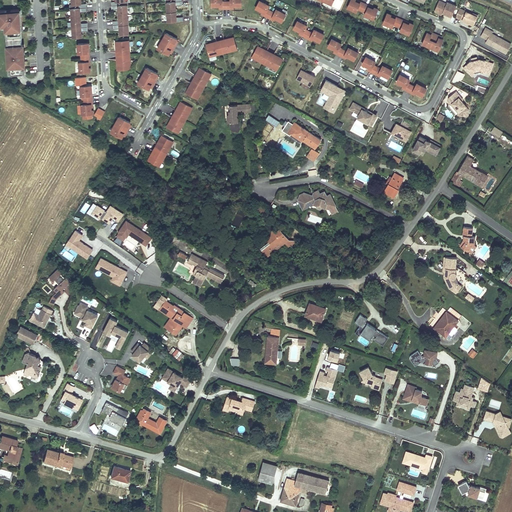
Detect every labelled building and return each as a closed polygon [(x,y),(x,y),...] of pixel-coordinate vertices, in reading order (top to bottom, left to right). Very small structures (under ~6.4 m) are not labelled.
[(74,0),(75,4),(72,5),(72,9),(73,9),(73,15),(74,15),(75,22),(74,22),(74,35),(75,35),(76,39),(84,39),(84,35),(82,35),(82,32),(89,32),(88,24),(81,24),(81,21),(83,21),(82,15),(81,16),(81,13),(88,12),(87,4),(82,4),(81,0),(74,0)] [(120,37),(130,36),(129,33),(130,33),(130,19),(129,19),(128,13),(129,13),(129,6),(129,2),(126,2),(126,0),(117,0),(118,2),(113,3),(113,11),(120,10),(120,13),(119,13),(119,19),(121,19),(121,22),(114,22),(114,30),(121,30),(121,33),(120,33),(120,37)] [(165,0),(166,4),(167,4),(167,10),(168,10),(168,17),(167,17),(168,24),(184,23),(184,19),(177,19),(177,17),(178,16),(178,10),(176,10),(176,8),(183,7),(182,0),(165,0)] [(241,5),(241,0),(211,0),(212,4),(220,4),(221,8),(234,8),(234,5),(241,5)] [(282,21),(286,14),(262,0),(259,0),(257,6),(263,10),(261,13),(273,19),(275,17),(282,21)] [(329,5),(337,9),(341,10),(345,0),(326,0),(325,3),(329,5)] [(370,8),(366,7),(362,5),(361,6),(356,4),(357,2),(353,1),(349,10),(352,12),(358,15),(358,13),(362,15),(366,16),(365,18),(371,21),(371,20),(375,22),(379,12),(375,11),(374,12),(369,10),(370,8)] [(452,20),(457,8),(448,4),(447,6),(440,3),(435,14),(439,16),(442,17),(443,16),(452,20)] [(478,18),(473,16),(472,17),(460,11),(456,20),(466,25),(469,26),(474,28),(478,18)] [(25,46),(23,46),(22,32),(21,12),(0,13),(0,28),(1,29),(6,28),(6,33),(7,33),(7,47),(8,70),(9,70),(9,76),(27,75),(26,68),(27,68),(25,46)] [(388,12),(384,23),(409,34),(414,22),(388,12)] [(320,41),(325,34),(297,20),(294,26),(301,30),(299,33),(311,39),(312,37),(320,41)] [(494,29),(485,26),(480,35),(487,38),(485,42),(506,52),(511,42),(511,41),(493,32),(494,29)] [(177,42),(178,40),(167,34),(165,38),(163,42),(175,49),(177,45),(176,44),(177,42)] [(355,59),(359,51),(343,42),(332,36),(328,45),(334,49),(334,52),(346,58),(348,55),(355,59)] [(427,49),(435,53),(435,52),(439,54),(444,43),(442,42),(440,41),(441,39),(433,36),(432,38),(430,37),(428,36),(423,47),(427,49)] [(237,51),(233,37),(205,44),(208,58),(237,51)] [(118,70),(132,69),(130,39),(116,40),(118,70)] [(175,49),(163,42),(161,45),(161,46),(159,50),(169,56),(170,54),(172,52),(173,52),(175,49)] [(88,54),(88,48),(90,48),(89,44),(79,45),(79,49),(79,55),(81,55),(82,58),(90,58),(90,54),(88,54)] [(265,66),(270,56),(263,53),(264,51),(258,48),(253,58),(259,60),(258,62),(265,66)] [(392,67),(365,54),(361,62),(367,65),(366,69),(380,76),(383,74),(389,76),(392,67)] [(278,71),(283,61),(278,58),(277,60),(270,56),(265,66),(272,70),(273,68),(278,71)] [(473,58),(463,66),(473,77),(478,71),(484,69),(491,73),(496,62),(481,57),(473,58)] [(89,69),(88,63),(91,63),(90,58),(82,58),(82,63),(80,64),(80,70),(81,70),(81,74),(91,73),(91,69),(89,69)] [(158,75),(148,69),(145,73),(143,76),(156,83),(158,80),(156,79),(157,76),(158,75)] [(208,80),(211,75),(202,69),(199,75),(200,76),(196,83),(206,88),(210,81),(208,80)] [(315,78),(300,70),(295,80),(310,88),(315,78)] [(398,71),(395,80),(401,82),(400,86),(416,94),(417,92),(423,94),(426,86),(398,71)] [(453,80),(460,82),(464,74),(457,71),(453,80)] [(156,83),(143,76),(141,80),(139,84),(150,90),(150,88),(152,86),(153,87),(156,83)] [(346,91),(325,80),(319,92),(329,97),(322,109),(333,114),(346,91)] [(202,95),(206,88),(196,83),(193,90),(191,89),(188,94),(197,100),(200,94),(202,95)] [(90,93),(90,87),(92,88),(92,84),(81,84),(82,88),(81,88),(82,94),(84,94),(84,101),(93,100),(92,93),(90,93)] [(469,103),(456,89),(448,96),(450,103),(456,109),(457,114),(469,116),(469,103)] [(93,112),(93,108),(91,108),(91,102),(93,102),(93,100),(84,101),(84,103),(82,103),(82,109),(83,109),(83,113),(93,112)] [(167,125),(181,132),(195,107),(181,100),(167,125)] [(348,110),(357,115),(355,119),(372,128),(377,118),(376,117),(377,116),(368,111),(367,113),(364,111),(365,109),(352,103),(348,110)] [(251,111),(251,104),(231,105),(231,110),(229,110),(229,114),(228,114),(228,122),(238,121),(237,112),(237,109),(239,109),(239,110),(243,110),(244,112),(251,111)] [(101,120),(105,111),(98,107),(93,116),(101,120)] [(439,113),(436,119),(441,122),(445,116),(439,113)] [(133,124),(118,115),(111,129),(127,138),(133,124)] [(269,115),(266,120),(276,127),(280,122),(269,115)] [(321,139),(295,122),(290,130),(294,133),(293,135),(303,141),(304,139),(316,147),(321,139)] [(411,132),(395,124),(389,135),(405,143),(411,132)] [(503,132),(494,127),(491,133),(499,138),(503,132)] [(173,143),(160,136),(146,161),(159,168),(173,143)] [(423,139),(419,137),(417,140),(411,151),(419,155),(419,154),(423,155),(425,151),(435,156),(441,146),(428,139),(427,141),(425,140),(424,142),(422,141),(423,139)] [(316,147),(304,139),(303,141),(312,147),(312,148),(314,150),(316,147)] [(314,150),(312,148),(307,156),(314,161),(319,153),(314,150)] [(481,188),(488,176),(470,166),(474,160),(467,156),(457,173),(455,172),(450,182),(456,186),(459,181),(462,176),(481,188)] [(384,192),(394,197),(399,189),(397,188),(402,180),(404,178),(395,173),(384,192)] [(320,194),(313,197),(313,196),(309,194),(298,200),(302,208),(309,204),(310,206),(309,206),(310,207),(311,207),(310,206),(314,204),(318,205),(320,204),(321,206),(329,209),(332,214),(338,211),(335,206),(336,206),(330,195),(327,196),(324,192),(320,194)] [(267,208),(258,204),(255,208),(264,213),(267,208)] [(110,205),(107,211),(97,205),(91,214),(109,225),(113,219),(119,222),(124,214),(110,205)] [(429,221),(433,216),(427,211),(423,215),(429,221)] [(147,246),(153,237),(126,220),(115,236),(124,242),(129,235),(147,246)] [(472,236),(473,228),(464,227),(463,235),(464,235),(466,236),(465,240),(463,240),(460,245),(468,251),(473,244),(474,244),(475,243),(476,237),(472,236)] [(290,240),(280,228),(279,229),(272,228),(271,235),(266,238),(269,241),(261,247),(268,257),(285,243),(288,247),(292,247),(299,241),(290,240)] [(80,241),(83,235),(75,230),(65,246),(87,259),(94,249),(80,241)] [(474,244),(473,244),(468,251),(471,253),(477,246),(474,244)] [(225,276),(210,268),(209,269),(205,266),(208,262),(192,254),(189,259),(193,262),(193,263),(197,265),(199,266),(198,269),(196,268),(193,273),(197,275),(193,282),(199,285),(205,273),(206,274),(221,282),(225,276)] [(456,272),(457,257),(446,256),(445,272),(446,272),(446,277),(450,287),(458,292),(462,286),(458,283),(456,277),(456,272)] [(95,269),(111,276),(109,281),(121,286),(128,271),(100,258),(95,269)] [(70,284),(58,270),(49,277),(54,283),(55,281),(59,286),(54,290),(56,293),(52,297),(49,303),(54,306),(56,301),(64,293),(62,291),(70,284)] [(450,287),(446,277),(446,272),(445,272),(444,277),(449,288),(457,293),(458,292),(450,287)] [(42,288),(48,293),(52,289),(45,284),(42,288)] [(164,313),(164,312),(165,311),(161,308),(165,302),(161,299),(163,297),(162,296),(155,306),(164,313)] [(193,318),(180,309),(180,310),(178,313),(172,309),(174,306),(166,301),(167,299),(163,297),(161,299),(165,302),(161,308),(165,311),(164,312),(169,316),(171,317),(165,326),(176,334),(183,325),(181,323),(183,321),(188,325),(193,318)] [(90,307),(81,303),(80,306),(78,305),(74,314),(83,319),(82,321),(86,323),(84,326),(92,330),(99,316),(88,311),(90,307)] [(326,309),(310,303),(305,315),(322,321),(326,309)] [(51,316),(53,312),(43,307),(42,310),(41,310),(39,315),(34,312),(29,322),(44,329),(52,316),(51,316)] [(458,320),(447,312),(442,318),(444,319),(442,321),(440,320),(434,328),(446,337),(458,320)] [(377,332),(367,325),(366,326),(363,324),(366,319),(360,315),(354,323),(359,327),(354,334),(358,337),(359,335),(369,342),(374,335),(376,337),(374,340),(382,346),(388,338),(379,332),(378,334),(376,332),(377,332)] [(165,326),(171,317),(169,316),(163,325),(165,326)] [(118,322),(110,318),(102,334),(111,339),(113,335),(120,339),(115,348),(121,351),(130,333),(116,326),(118,322)] [(33,346),(38,335),(21,327),(16,337),(33,346)] [(280,329),(272,328),(271,336),(279,337),(280,329)] [(277,358),(279,337),(271,336),(268,336),(266,357),(277,358)] [(155,350),(145,342),(142,346),(141,345),(131,357),(141,364),(145,358),(148,360),(155,350)] [(397,353),(400,346),(394,344),(391,351),(397,353)] [(180,361),(184,354),(176,349),(172,355),(180,361)] [(157,355),(164,359),(167,354),(159,350),(157,355)] [(328,360),(338,363),(341,352),(330,350),(328,360)] [(423,356),(421,356),(417,351),(409,356),(409,359),(414,367),(420,363),(424,364),(424,365),(433,366),(434,366),(439,363),(436,359),(437,352),(424,350),(423,356)] [(41,361),(39,356),(37,357),(36,356),(30,354),(29,352),(26,353),(23,361),(29,363),(26,369),(28,374),(29,374),(34,376),(34,375),(38,377),(40,373),(38,372),(39,369),(40,369),(41,366),(38,365),(39,362),(41,361)] [(330,367),(344,372),(345,366),(332,362),(330,367)] [(126,371),(117,365),(112,374),(117,376),(110,389),(120,394),(125,384),(127,386),(131,379),(124,375),(126,371)] [(321,385),(332,389),(338,370),(327,367),(326,373),(320,371),(315,387),(320,388),(321,385)] [(384,373),(387,374),(396,377),(397,371),(386,367),(384,373)] [(371,388),(375,390),(376,387),(379,388),(381,383),(378,382),(379,379),(375,378),(375,377),(372,376),(368,368),(359,372),(365,383),(372,385),(371,388)] [(183,377),(167,369),(162,379),(171,385),(168,390),(175,393),(180,385),(188,389),(193,380),(184,375),(183,377)] [(396,377),(387,374),(385,380),(393,383),(396,377)] [(76,387),(67,383),(64,390),(66,391),(61,402),(78,411),(84,400),(72,394),(76,387)] [(429,399),(421,397),(422,392),(416,390),(417,387),(407,384),(402,400),(412,403),(412,402),(426,406),(429,399)] [(476,402),(472,401),(473,397),(471,397),(474,388),(464,385),(463,389),(460,389),(459,392),(455,391),(452,402),(456,403),(455,405),(464,408),(464,410),(469,411),(470,407),(475,409),(476,402)] [(248,399),(243,397),(242,401),(227,396),(224,407),(230,409),(235,410),(238,411),(238,413),(243,414),(245,409),(248,399)] [(255,401),(248,399),(245,409),(252,412),(255,401)] [(130,414),(107,403),(102,412),(110,415),(107,421),(123,429),(130,414)] [(143,424),(160,433),(167,420),(160,417),(157,423),(148,418),(151,412),(144,408),(143,410),(138,421),(143,424)] [(143,424),(138,421),(143,410),(142,409),(135,422),(142,425),(143,424)] [(511,420),(503,417),(500,411),(495,414),(486,411),(483,420),(491,423),(499,437),(502,438),(511,433),(509,428),(511,420)] [(90,426),(94,434),(99,431),(95,423),(90,426)] [(18,440),(2,435),(0,440),(0,446),(9,449),(8,455),(7,457),(17,460),(21,447),(16,445),(18,440)] [(472,436),(470,442),(477,444),(479,438),(472,436)] [(0,446),(0,448),(6,451),(5,454),(4,458),(17,462),(17,460),(7,457),(8,455),(9,449),(0,446)] [(47,448),(43,460),(60,465),(61,463),(71,466),(74,456),(64,453),(64,452),(59,451),(59,452),(47,448)] [(401,464),(422,470),(421,474),(427,475),(433,457),(425,455),(424,458),(405,452),(401,464)] [(60,465),(43,460),(43,462),(70,470),(71,466),(61,463),(60,465)] [(277,466),(262,462),(257,481),(271,485),(277,466)] [(128,484),(131,471),(113,466),(110,479),(128,484)] [(325,495),(329,481),(297,472),(295,481),(286,478),(279,502),(296,507),(301,488),(325,495)] [(410,511),(414,503),(410,502),(412,496),(413,497),(416,488),(398,482),(395,491),(401,493),(399,498),(396,497),(396,496),(387,493),(387,494),(383,493),(379,505),(388,508),(386,511),(399,511),(400,511),(402,511),(410,511)] [(470,486),(469,489),(466,482),(457,487),(461,495),(468,492),(467,496),(477,499),(477,498),(483,499),(486,489),(480,487),(479,489),(470,486)] [(331,508),(332,506),(321,503),(318,511),(333,511),(334,509),(331,508)]
